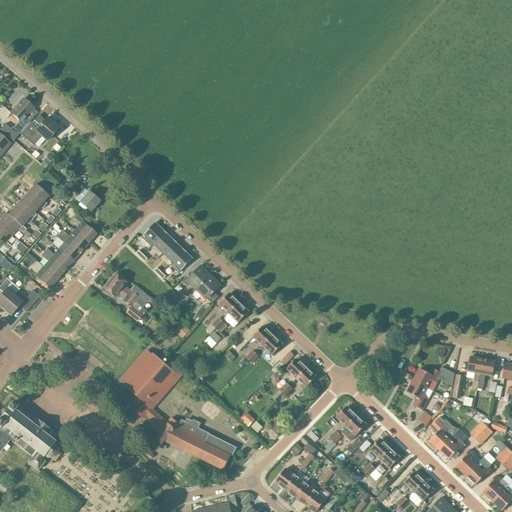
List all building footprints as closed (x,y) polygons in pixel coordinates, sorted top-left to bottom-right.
[(5,124),(0,129),(14,141),(20,134),(28,125),(23,121),(33,109),(34,108),(23,99),(10,113),(20,121),(13,128),(11,127),(10,129),(5,124)] [(54,121),(62,127),(66,121),(58,115),(54,121)] [(46,118),(37,129),(32,124),(21,136),(33,147),(42,137),(47,141),(58,129),(46,118)] [(0,151),(2,153),(11,144),(0,134),(0,151)] [(47,155),(47,158),(51,161),(56,156),(52,153),(49,152),(47,155)] [(46,160),(42,165),(46,168),(50,163),(46,160)] [(60,172),(64,167),(58,162),(54,166),(60,172)] [(61,180),(50,170),(43,177),(55,188),(61,180)] [(28,192),(45,207),(47,204),(44,201),(48,196),(35,185),(28,192)] [(45,207),(28,192),(22,200),(35,211),(39,206),(43,209),(44,207),(45,207)] [(90,212),(100,201),(89,192),(80,203),(90,212)] [(14,208),(31,223),(34,220),(30,217),(35,211),(22,200),(20,201),(14,208)] [(52,213),(56,216),(61,210),(57,207),(52,213)] [(31,223),(14,208),(8,216),(21,227),(25,223),(29,225),(31,223)] [(26,232),(21,227),(8,216),(6,214),(0,220),(0,225),(12,236),(17,230),(23,235),(26,232)] [(54,218),(51,215),(46,221),(49,224),(54,218)] [(74,230),(89,243),(97,234),(86,225),(83,222),(84,221),(77,215),(74,219),(80,224),(74,230)] [(151,246),(165,231),(156,222),(141,238),(151,246)] [(44,223),(39,229),(43,232),(48,226),(44,223)] [(7,242),(12,236),(0,225),(0,242),(9,250),(12,246),(7,242)] [(61,235),(81,252),(89,243),(74,230),(69,236),(64,232),(61,235)] [(36,240),(41,234),(37,231),(32,237),(36,240)] [(153,245),(162,253),(175,240),(165,231),(151,246),(151,247),(153,245)] [(63,243),(58,249),(73,261),(81,252),(61,235),(58,239),(63,243)] [(169,264),(170,264),(184,249),(175,240),(162,253),(171,262),(169,264)] [(26,249),(20,244),(16,249),(22,254),(26,249)] [(46,253),(45,253),(65,270),(73,261),(58,249),(53,254),(48,250),(46,253)] [(184,249),(170,264),(179,273),(194,258),(184,249)] [(47,261),(43,267),(57,279),(65,270),(45,253),(42,257),(47,261)] [(0,263),(0,264),(8,271),(13,265),(5,258),(0,263)] [(57,279),(43,267),(36,275),(31,270),(27,274),(33,278),(34,276),(49,289),(57,280),(57,279)] [(209,277),(210,278),(211,276),(208,272),(206,274),(199,267),(186,280),(184,279),(182,281),(187,286),(189,284),(196,291),(209,277)] [(110,281),(144,308),(151,299),(135,286),(131,291),(125,286),(128,283),(117,274),(110,281)] [(216,284),(210,278),(209,277),(196,291),(207,301),(221,286),(218,283),(216,284)] [(0,306),(3,309),(14,295),(6,288),(11,283),(6,279),(0,286),(0,289),(3,292),(0,295),(0,306)] [(144,308),(110,281),(104,289),(115,298),(118,295),(132,306),(126,314),(138,324),(147,312),(144,308)] [(14,295),(3,309),(11,316),(18,307),(25,313),(39,296),(33,291),(26,298),(18,291),(14,295)] [(229,314),(239,303),(230,294),(219,305),(229,314)] [(239,303),(229,314),(238,323),(249,312),(239,303)] [(200,311),(197,315),(193,320),(197,323),(201,318),(204,315),(200,311)] [(215,329),(223,322),(220,319),(212,326),(215,329)] [(225,324),(223,322),(215,329),(218,332),(225,324)] [(183,339),(191,331),(183,323),(174,331),(183,339)] [(263,346),(273,336),(263,326),(253,337),(263,346)] [(212,348),(221,338),(214,331),(205,341),(212,348)] [(273,336),(263,346),(272,356),(283,345),(273,336)] [(442,357),(445,352),(438,348),(435,353),(442,357)] [(170,424),(167,422),(153,409),(184,374),(174,366),(171,369),(153,354),(153,355),(147,350),(120,381),(125,386),(129,390),(121,400),(144,419),(146,416),(153,422),(145,431),(146,432),(155,440),(170,424)] [(256,353),(253,350),(245,358),(248,361),(256,353)] [(228,351),(224,355),(232,362),(236,358),(228,351)] [(259,356),(256,353),(248,361),(251,364),(259,356)] [(290,353),(283,359),(286,363),(294,356),(290,353)] [(478,382),(483,359),(470,357),(467,372),(475,373),(473,381),(474,381),(476,381),(478,382)] [(244,366),(248,361),(245,358),(240,363),(244,366)] [(296,379),(307,368),(297,359),(287,370),(296,379)] [(483,359),(478,382),(483,383),(484,383),(485,375),(493,377),(495,362),(483,359)] [(511,364),(505,364),(502,379),(511,380),(511,381),(511,383),(511,382),(511,364)] [(221,384),(233,371),(228,365),(215,378),(221,384)] [(420,369),(413,381),(426,388),(430,381),(436,384),(439,380),(452,386),(454,373),(442,367),(439,371),(433,367),(429,374),(420,369)] [(307,368),(296,379),(305,388),(316,377),(307,368)] [(275,373),(269,379),(275,385),(281,378),(280,377),(284,373),(280,369),(276,373),(275,373)] [(456,375),(452,397),(459,398),(462,376),(456,375)] [(423,395),(426,388),(413,381),(407,393),(417,398),(413,406),(422,411),(429,399),(423,395)] [(287,382),(280,389),(281,390),(283,392),(290,386),(287,382)] [(495,393),(497,383),(491,382),(489,392),(495,393)] [(293,389),(290,386),(283,392),(286,395),(293,389)] [(275,400),(283,392),(281,390),(273,398),(275,400)] [(471,407),(473,399),(465,397),(463,406),(471,407)] [(33,420),(26,415),(11,403),(7,408),(7,409),(5,412),(3,415),(0,418),(0,452),(9,441),(8,441),(10,439),(27,453),(31,457),(27,463),(30,465),(37,471),(44,462),(42,459),(44,456),(46,457),(47,458),(48,458),(50,459),(52,458),(53,458),(55,457),(56,456),(57,454),(58,453),(58,452),(58,451),(58,450),(58,449),(57,448),(57,447),(56,447),(55,446),(53,444),(55,442),(53,440),(57,435),(35,418),(33,420)] [(346,427),(357,416),(347,407),(336,418),(346,427)] [(439,451),(450,440),(455,435),(449,429),(451,427),(444,421),(440,418),(445,413),(441,410),(437,415),(439,417),(431,426),(438,433),(429,442),(439,451)] [(426,426),(433,418),(425,411),(418,420),(426,426)] [(254,421),(247,414),(241,421),(248,427),(254,421)] [(357,416),(346,427),(356,436),(366,425),(357,416)] [(170,424),(155,440),(161,445),(164,441),(224,470),(230,456),(232,457),(237,448),(198,429),(200,425),(193,422),(191,425),(182,420),(179,424),(171,418),(167,422),(170,424)] [(475,439),(487,426),(483,423),(482,422),(470,434),(475,439)] [(493,422),(491,427),(505,433),(508,427),(493,422)] [(492,431),(487,426),(475,439),(481,444),(492,431)] [(312,431),(308,435),(315,443),(319,438),(312,431)] [(333,441),(340,433),(337,431),(330,438),(333,441)] [(343,436),(340,433),(333,441),(336,444),(343,436)] [(450,440),(439,451),(449,461),(457,452),(458,453),(467,445),(456,434),(455,435),(450,440)] [(350,445),(355,450),(365,440),(360,435),(350,445)] [(380,460),(391,449),(381,439),(370,451),(380,460)] [(366,440),(359,448),(362,452),(370,444),(366,440)] [(327,454),(336,445),(333,442),(332,442),(324,451),(327,454)] [(298,443),(292,450),(298,454),(303,447),(298,443)] [(301,466),(303,467),(313,456),(317,450),(308,443),(303,449),(307,452),(310,454),(301,466)] [(503,465),(503,466),(511,457),(511,450),(508,447),(497,460),(503,465)] [(391,449),(380,460),(389,469),(400,458),(391,449)] [(466,476),(466,477),(477,465),(476,465),(470,459),(475,454),(470,449),(462,456),(465,458),(456,467),(466,476)] [(313,456),(303,467),(305,469),(315,457),(313,456)] [(511,457),(503,466),(509,471),(511,467),(511,457)] [(477,465),(466,477),(476,486),(484,477),(485,479),(493,470),(489,467),(491,465),(483,458),(476,465),(477,465)] [(366,474),(373,466),(370,463),(363,471),(366,474)] [(189,474),(193,466),(188,464),(185,472),(189,474)] [(376,469),(382,475),(387,470),(380,464),(376,469)] [(376,468),(373,466),(366,474),(369,476),(376,468)] [(285,490),(296,477),(285,469),(275,482),(285,490)] [(321,481),(323,483),(332,471),(330,469),(321,481)] [(332,471),(323,483),(326,485),(335,473),(332,471)] [(414,493),(424,482),(415,472),(404,483),(414,493)] [(492,502),(507,487),(509,485),(502,478),(502,479),(497,474),(489,483),(491,484),(483,493),(492,502)] [(296,498),(306,484),(296,477),(285,490),(296,498)] [(385,477),(377,485),(381,488),(389,480),(385,477)] [(424,482),(414,493),(423,502),(434,491),(424,482)] [(306,506),(316,492),(306,484),(296,498),(306,506)] [(511,491),(507,487),(492,502),(502,511),(510,503),(511,504),(511,503),(511,491)] [(389,492),(385,489),(374,501),(377,504),(380,501),(381,501),(389,492)] [(324,508),(328,511),(341,494),(336,491),(324,508)] [(316,492),(306,506),(313,511),(317,511),(326,500),(316,492)] [(249,495),(241,503),(244,506),(252,498),(249,495)] [(400,506),(407,499),(403,495),(396,503),(400,506)] [(410,501),(407,499),(400,506),(402,509),(410,501)] [(353,511),(357,511),(365,502),(363,500),(353,511)] [(447,511),(452,508),(448,505),(447,506),(439,500),(427,511),(447,511)] [(360,511),(367,504),(365,502),(357,511),(360,511)] [(217,506),(218,511),(231,511),(229,503),(217,506)]
